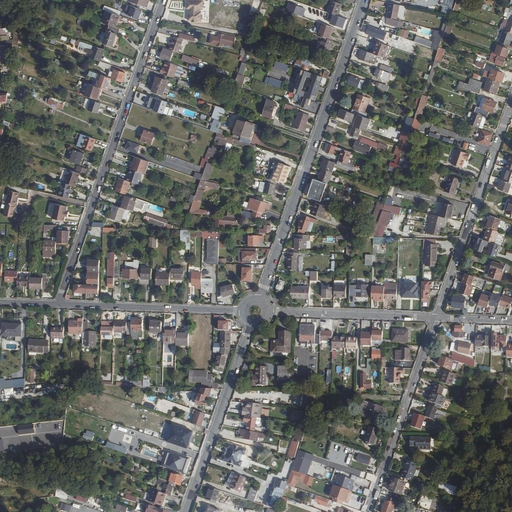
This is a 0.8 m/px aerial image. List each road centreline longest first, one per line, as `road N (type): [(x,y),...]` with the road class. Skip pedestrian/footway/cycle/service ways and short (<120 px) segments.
road 1 (residential): [(163,0),(57,305)]
road 2 (residential): [(259,300),(364,0)]
road 3 (residential): [(436,318),(508,113)]
road 4 (residential): [(368,511),(436,318)]
road 5 (residential): [(186,511),(251,323)]
road 6 (residential): [(244,312),(57,305)]
road 7 (residential): [(436,318),(267,313)]
